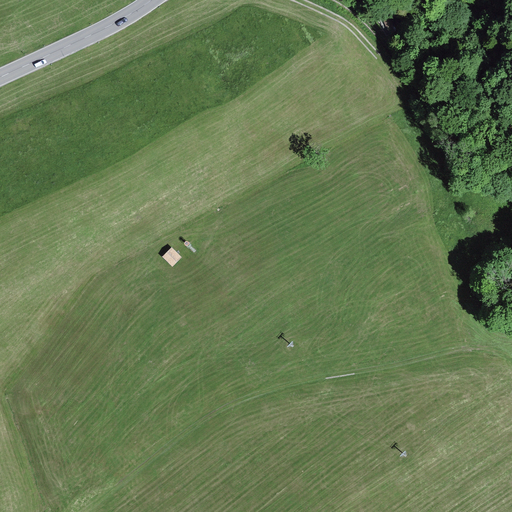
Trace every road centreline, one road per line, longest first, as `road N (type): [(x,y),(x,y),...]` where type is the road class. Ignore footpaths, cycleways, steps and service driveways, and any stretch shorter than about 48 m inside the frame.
road 1 (track): [(511,185),(455,134),(388,45),(341,0)]
road 2 (secondary): [(152,0),(0,77)]
